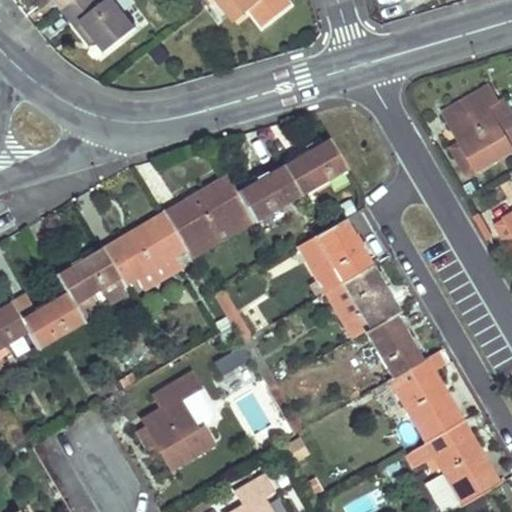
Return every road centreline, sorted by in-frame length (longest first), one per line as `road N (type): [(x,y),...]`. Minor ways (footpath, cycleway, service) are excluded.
road 1 (residential): [(361,65),(511,327)]
road 2 (tertiary): [(102,118),(127,123),(199,113),(361,65)]
road 3 (tertiary): [(361,65),(511,22)]
road 4 (residential): [(0,181),(71,156),(102,118)]
